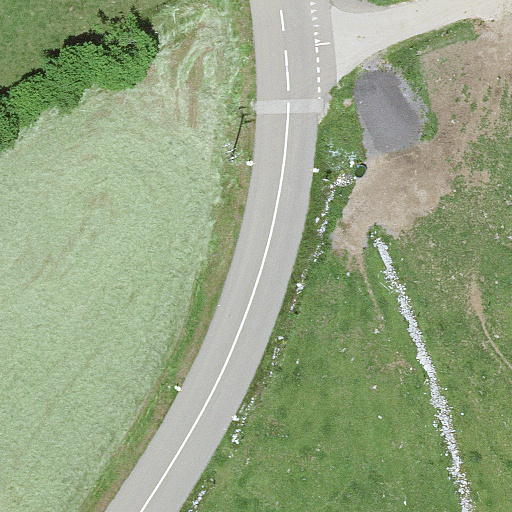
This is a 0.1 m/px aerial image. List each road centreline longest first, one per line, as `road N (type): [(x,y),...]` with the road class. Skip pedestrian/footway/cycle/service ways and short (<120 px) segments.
road 1 (tertiary): [(143,511),(193,435),(268,253),(283,178),(287,93),(278,0)]
road 2 (track): [(469,0),(428,16),(323,24),(281,0)]
